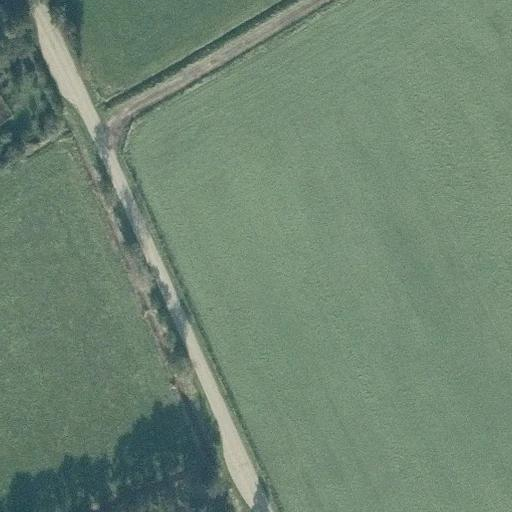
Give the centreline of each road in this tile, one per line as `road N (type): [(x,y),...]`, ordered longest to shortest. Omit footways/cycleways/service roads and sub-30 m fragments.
road 1 (unclassified): [(264,511),(29,0)]
road 2 (track): [(311,0),(96,132)]
